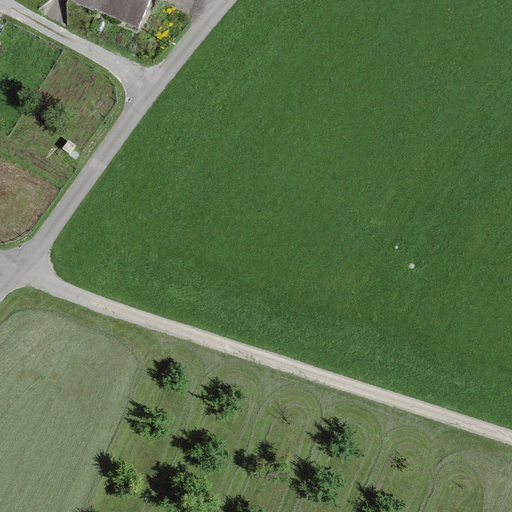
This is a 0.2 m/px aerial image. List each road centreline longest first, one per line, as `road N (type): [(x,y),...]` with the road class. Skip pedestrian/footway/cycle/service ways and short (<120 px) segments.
road 1 (track): [(24,272),(104,308),(511,440)]
road 2 (unclassified): [(0,261),(24,272),(73,184),(226,0)]
road 3 (unknown): [(0,5),(136,100)]
